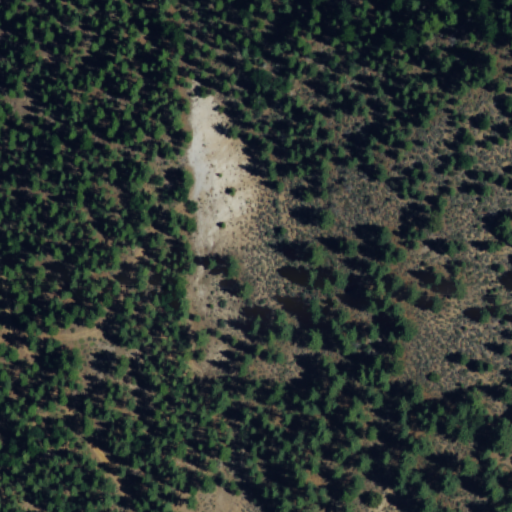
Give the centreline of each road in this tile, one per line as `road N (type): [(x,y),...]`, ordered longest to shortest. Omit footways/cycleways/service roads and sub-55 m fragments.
road 1 (track): [(129,511),(105,465),(60,415),(0,410)]
road 2 (track): [(60,415),(0,294)]
